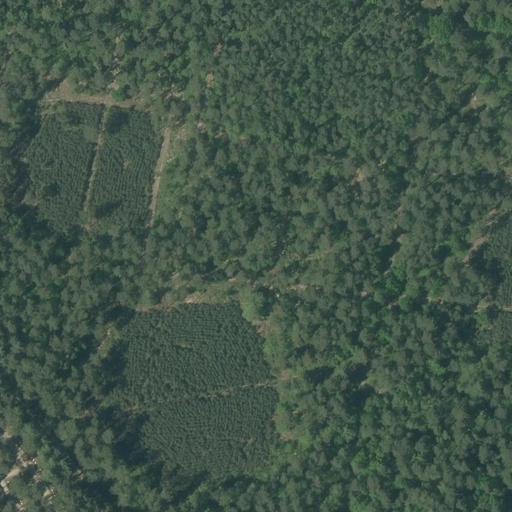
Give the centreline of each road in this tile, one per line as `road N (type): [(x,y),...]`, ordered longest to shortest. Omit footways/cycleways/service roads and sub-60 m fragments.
road 1 (track): [(511,40),(336,0)]
road 2 (track): [(0,376),(111,511)]
